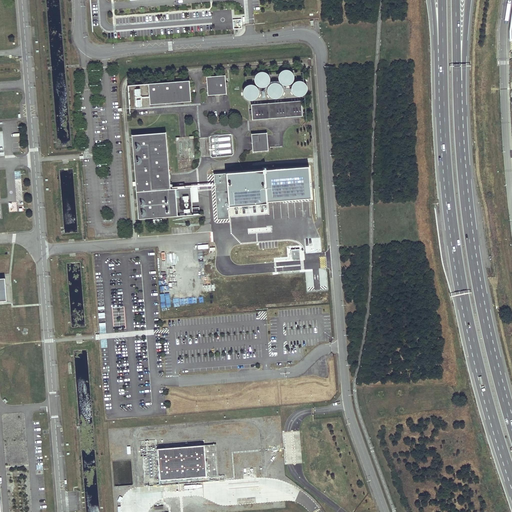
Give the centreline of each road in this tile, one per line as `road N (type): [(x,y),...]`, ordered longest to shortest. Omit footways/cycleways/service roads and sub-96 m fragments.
road 1 (tertiary): [(77,0),(79,38),(95,51),(296,33),(316,43),(346,402),(384,511)]
road 2 (trunk): [(441,79),(460,285),(511,483)]
road 3 (trunk): [(511,424),(473,253),(459,53)]
road 4 (unclassified): [(506,0),(502,84),(511,205)]
road 5 (unknown): [(178,333),(179,368),(262,364),(270,359),(263,326)]
